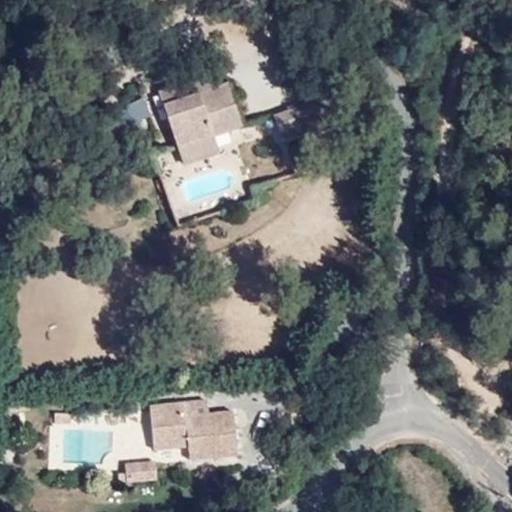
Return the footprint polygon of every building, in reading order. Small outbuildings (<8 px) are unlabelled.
[(202,83),(215,78),(209,66),(197,71),(202,83)] [(154,83),(166,114),(236,100),(228,75),(215,78),(202,83),(189,89),(182,73),(154,83)] [(271,105),(281,129),(313,118),(303,94),(271,105)] [(116,109),(122,127),(150,117),(144,100),(116,109)] [(236,100),(166,114),(177,141),(211,127),(241,116),(236,100)] [(218,143),(211,127),(177,141),(182,158),(218,143)] [(29,150),(38,169),(67,157),(61,138),(29,150)] [(193,408),(209,406),(207,392),(193,393),(192,393),(193,408)] [(150,398),(156,456),(235,446),(231,404),(209,406),(193,408),(192,393),(150,398)] [(157,469),(156,456),(122,460),(124,475),(157,469)]
